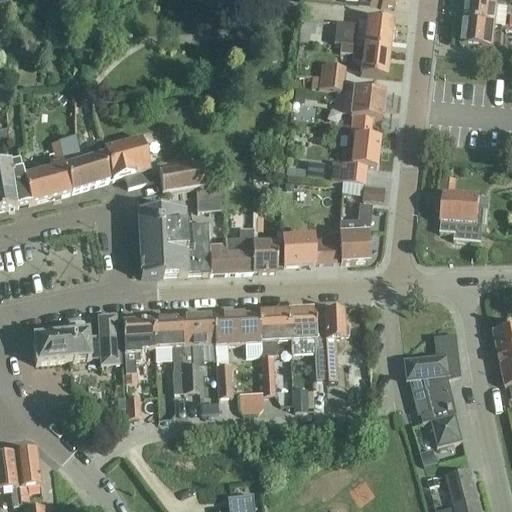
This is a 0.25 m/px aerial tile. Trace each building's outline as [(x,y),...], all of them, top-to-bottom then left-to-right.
[(358,0),(358,7),(369,8),(394,10),(395,0),(358,0)] [(465,4),(463,27),(495,31),(497,7),(465,4)] [(365,29),(362,49),(389,52),(392,24),(366,21),(365,29)] [(336,26),(333,46),(340,47),(340,48),(355,49),(357,28),(336,26)] [(495,31),(463,27),(460,51),(492,54),(495,31)] [(340,48),(339,56),(352,58),(351,64),(360,65),(358,78),(385,81),(389,52),(362,49),(359,49),(355,49),(340,48)] [(320,68),(319,80),(343,83),(345,71),(320,68)] [(319,80),(312,79),(310,90),(341,95),(343,83),(319,80)] [(351,121),(350,131),(369,133),(370,123),(380,124),(383,96),(352,92),(349,120),(351,121)] [(369,133),(350,131),(349,140),(346,140),(345,152),(351,153),(349,168),(332,166),(329,185),(362,189),(364,170),(374,172),(377,143),(368,142),(369,133)] [(57,146),(58,149),(71,197),(106,186),(99,162),(80,166),(74,143),(57,146)] [(126,193),(131,195),(152,190),(139,144),(102,154),(110,186),(123,182),(126,193)] [(49,174),(25,180),(31,209),(69,198),(71,197),(58,149),(50,150),(52,159),(46,161),(49,174)] [(160,198),(195,193),(215,191),(203,191),(198,161),(155,168),(160,198)] [(0,215),(14,212),(29,209),(31,209),(25,180),(21,172),(19,162),(4,165),(5,168),(0,169),(0,215)] [(285,180),(306,182),(307,174),(295,173),(296,167),(287,166),(285,180)] [(252,183),(269,184),(270,174),(253,172),(252,183)] [(357,205),(375,206),(376,191),(358,190),(357,205)] [(215,191),(195,193),(196,216),(222,215),(221,191),(215,191)] [(442,201),(439,228),(441,228),(441,237),(440,237),(440,238),(456,240),(455,244),(454,245),(482,248),(482,247),(483,231),(486,231),(489,206),(479,205),(442,201)] [(339,226),(338,237),(339,253),(340,267),(350,267),(369,266),(368,237),(369,237),(371,210),(358,209),(356,225),(339,226)] [(183,214),(137,217),(137,219),(141,218),(143,262),(139,262),(140,282),(140,283),(225,279),(223,248),(207,249),(206,229),(184,230),(183,214)] [(262,221),(253,221),(253,234),(262,234),(262,221)] [(238,242),(223,243),(223,248),(225,279),(252,278),(252,242),(252,236),(252,234),(252,233),(237,233),(238,242)] [(252,242),(252,278),(276,277),(275,246),(255,247),(255,242),(252,242)] [(281,244),(282,271),(335,268),(333,244),(312,245),(312,242),(281,244)] [(343,313),(324,314),(325,342),(327,384),(327,386),(336,386),(334,344),(345,344),(344,339),(348,339),(348,329),(344,329),(343,313)] [(315,384),(327,384),(325,342),(324,314),(287,316),(289,345),(290,359),(313,358),(315,384)] [(257,317),(260,360),(262,395),(262,401),(274,400),(272,376),(271,360),(274,360),(274,345),(289,345),(287,316),(257,317)] [(245,361),(260,360),(257,317),(215,320),(216,350),(244,349),(245,361)] [(99,362),(100,370),(118,369),(115,320),(97,321),(98,341),(88,342),(87,336),(32,341),(35,368),(99,362)] [(214,350),(216,350),(215,320),(182,321),(185,398),(198,397),(198,394),(196,370),(201,370),(201,349),(213,348),(214,350)] [(172,399),(185,398),(182,321),(152,323),(153,351),(171,350),(172,372),(170,372),(172,399)] [(153,352),(153,351),(152,323),(121,325),(125,386),(135,385),(134,364),(138,364),(138,352),(153,352)] [(511,331),(493,335),(497,352),(497,356),(498,361),(500,371),(503,386),(505,392),(511,390),(511,331)] [(430,427),(437,454),(463,447),(462,447),(460,439),(461,438),(460,438),(458,430),(458,429),(456,421),(456,420),(447,383),(451,383),(451,382),(460,381),(455,341),(435,343),(437,361),(404,365),(406,387),(409,387),(418,420),(420,420),(422,428),(426,427),(430,427)] [(231,401),(229,369),(216,370),(218,402),(231,401)] [(292,393),(293,415),(307,415),(306,392),(292,393)] [(126,402),(127,423),(140,423),(138,402),(126,402)] [(217,405),(199,406),(200,417),(218,416),(217,405)] [(352,423),(351,412),(331,413),(332,423),(352,423)] [(36,453),(13,456),(19,509),(29,508),(27,491),(40,489),(36,453)] [(433,455),(420,459),(424,471),(436,468),(433,455)] [(13,456),(0,458),(0,494),(9,493),(11,510),(19,509),(13,456)] [(453,511),(476,506),(469,475),(445,480),(453,511),(447,511),(453,511)] [(253,511),(252,499),(226,502),(227,511),(253,511)] [(35,504),(35,511),(43,511),(44,511),(43,511),(42,503),(35,504)]
